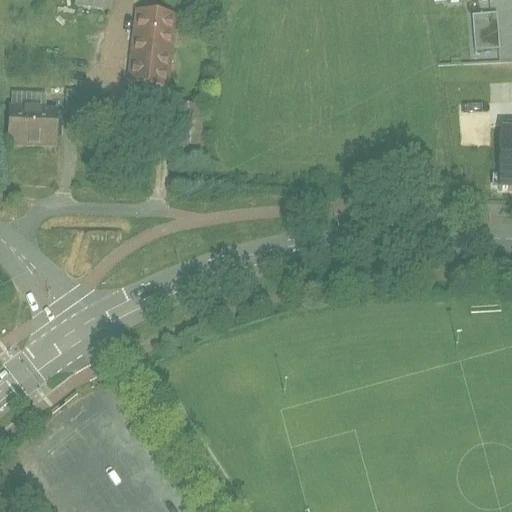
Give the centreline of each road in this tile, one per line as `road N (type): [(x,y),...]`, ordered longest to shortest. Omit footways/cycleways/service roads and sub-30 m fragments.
road 1 (tertiary): [(69,338),(119,312),(270,260),(360,245),(511,240)]
road 2 (residential): [(0,228),(69,338)]
